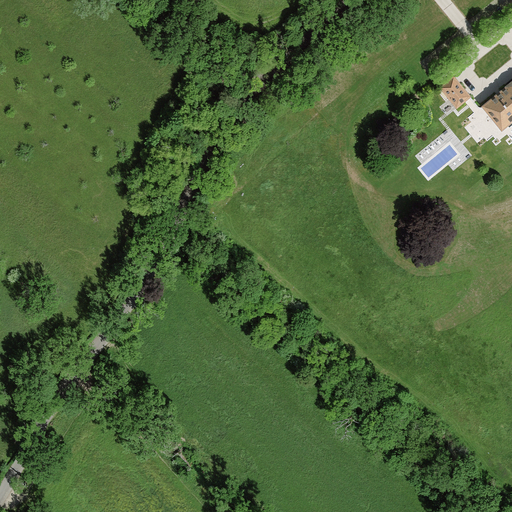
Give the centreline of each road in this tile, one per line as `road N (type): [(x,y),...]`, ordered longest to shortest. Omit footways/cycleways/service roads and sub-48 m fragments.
road 1 (unclassified): [(353,0),(231,116),(173,235),(0,497)]
road 2 (track): [(80,368),(216,511)]
